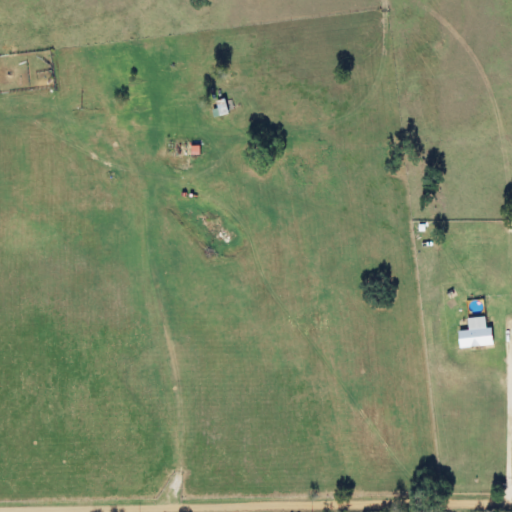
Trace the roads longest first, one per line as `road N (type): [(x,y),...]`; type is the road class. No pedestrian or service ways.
road 1 (residential): [(0,506),(511,495)]
road 2 (residential): [(184,504),(159,229)]
